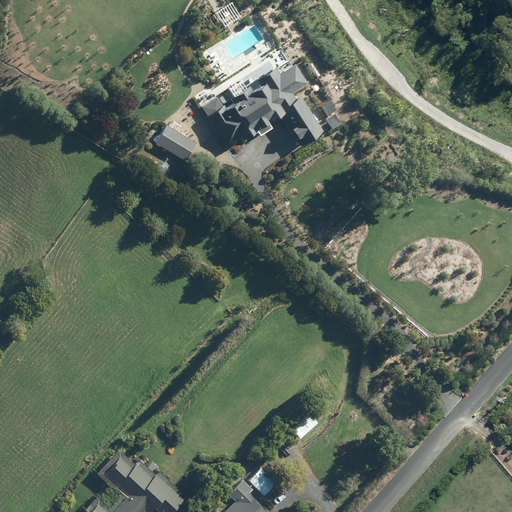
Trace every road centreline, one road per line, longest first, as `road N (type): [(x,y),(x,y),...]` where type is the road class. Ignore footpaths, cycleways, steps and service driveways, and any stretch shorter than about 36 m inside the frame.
road 1 (residential): [(511,158),(415,95),(383,66),(337,0)]
road 2 (residential): [(378,511),(511,358)]
